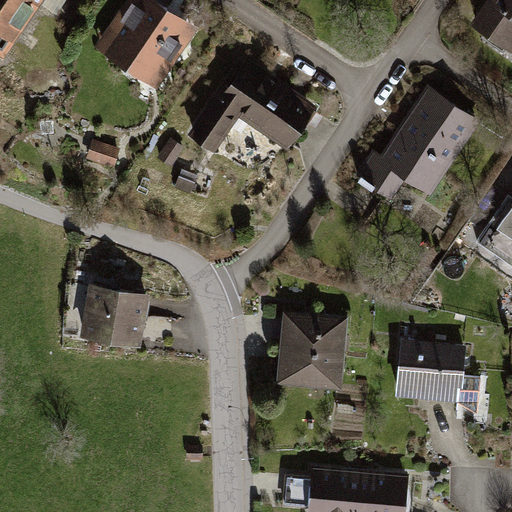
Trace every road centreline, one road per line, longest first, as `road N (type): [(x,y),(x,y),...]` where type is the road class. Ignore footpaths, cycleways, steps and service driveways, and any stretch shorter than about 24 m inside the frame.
road 1 (residential): [(209,291),(278,234),(439,0)]
road 2 (unclassified): [(0,196),(178,256),(209,291)]
road 3 (unclassified): [(209,291),(223,346),(231,511)]
road 4 (unknown): [(409,43),(511,111)]
